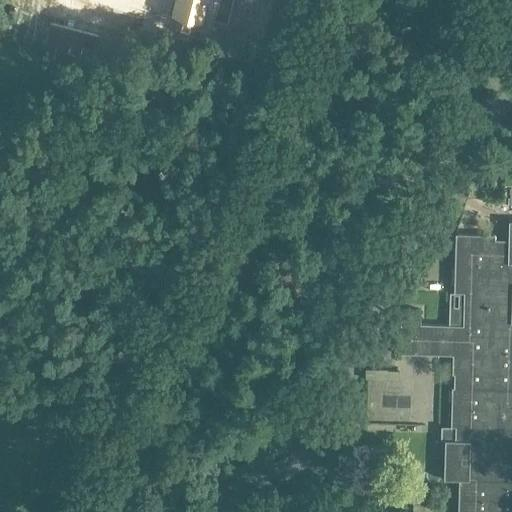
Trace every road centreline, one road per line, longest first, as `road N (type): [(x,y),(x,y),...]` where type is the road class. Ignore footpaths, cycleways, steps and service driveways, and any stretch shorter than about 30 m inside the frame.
road 1 (tertiary): [(113,511),(361,0)]
road 2 (residential): [(511,95),(469,117),(316,441),(295,462),(238,489),(216,511)]
